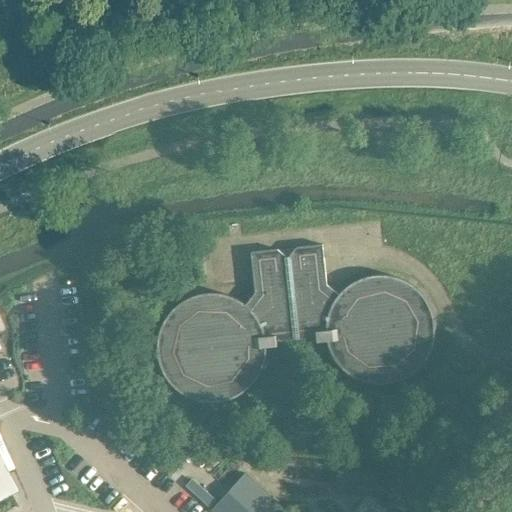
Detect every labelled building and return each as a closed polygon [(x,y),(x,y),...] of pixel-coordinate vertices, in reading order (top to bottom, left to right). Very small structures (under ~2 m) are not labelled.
[(317,341),(328,340),(332,352),(339,363),(348,372),(359,378),(371,382),(384,383),(396,380),(408,375),(418,368),(426,358),(432,347),(435,335),(435,322),(432,309),(426,298),(418,288),(408,281),(396,276),(384,274),(371,275),(359,279),(348,285),(339,294),(327,284),(323,245),(296,247),(290,255),(290,256),(286,256),(286,255),(278,249),(251,252),(255,292),(246,304),(235,297),(223,293),(211,292),(198,293),(186,298),(176,305),(167,315),(161,326),(158,338),(157,351),(160,364),(165,375),(173,385),(183,393),(195,398),(207,401),(220,400),(233,397),(244,390),(253,382),(260,371),(265,359),(266,347),(278,345),(277,340),(316,336),(317,341)] [(338,468),(336,489),(368,493),(390,508),(401,494),(402,475),(338,468)] [(0,511),(0,499),(12,493),(0,471),(0,511)] [(215,511),(288,511),(246,474),(213,510),(215,511)] [(385,511),(387,509),(366,494),(352,511),(385,511)]
